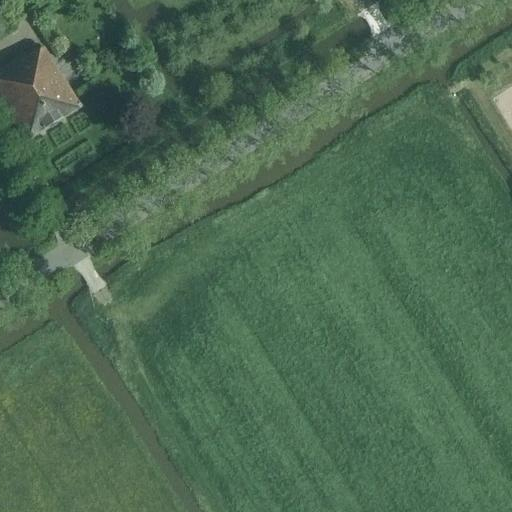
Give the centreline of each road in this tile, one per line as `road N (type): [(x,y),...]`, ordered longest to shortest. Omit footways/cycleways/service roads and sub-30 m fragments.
road 1 (tertiary): [(0,299),(476,0)]
road 2 (unknown): [(75,252),(0,112)]
